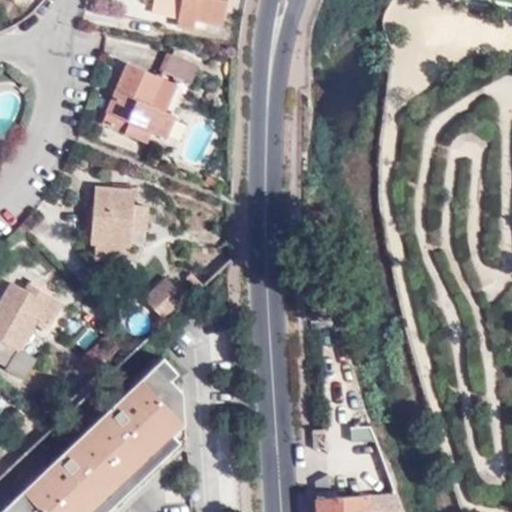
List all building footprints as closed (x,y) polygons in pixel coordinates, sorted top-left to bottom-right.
[(149,0),(145,19),(172,24),(176,0),(149,0)] [(214,30),(220,0),(176,0),(172,24),(170,30),(186,33),(188,25),(214,30)] [(156,73),(188,87),(196,71),(164,57),(156,73)] [(96,127),(139,147),(143,139),(158,144),(169,120),(147,110),(158,83),(123,68),(96,127)] [(16,97),(11,93),(6,100),(11,104),(16,97)] [(211,185),(200,182),(197,191),(207,195),(211,185)] [(90,267),(113,269),(115,254),(122,255),(127,197),(92,193),(85,255),(91,257),(90,267)] [(191,274),(205,275),(206,262),(193,260),(191,274)] [(164,324),(185,304),(161,279),(138,301),(164,324)] [(0,369),(10,357),(30,323),(39,328),(53,306),(24,287),(19,294),(5,285),(0,293),(0,369)] [(10,357),(0,369),(0,376),(12,384),(23,365),(10,357)] [(167,366),(6,511),(123,511),(184,452),(180,448),(191,435),(187,402),(177,394),(186,384),(167,366)] [(375,440),(370,427),(351,428),(352,442),(375,440)] [(329,474),(315,482),(317,498),(337,497),(337,490),(330,491),(329,474)] [(401,511),(395,494),(337,497),(317,498),(317,511),(401,511)]
